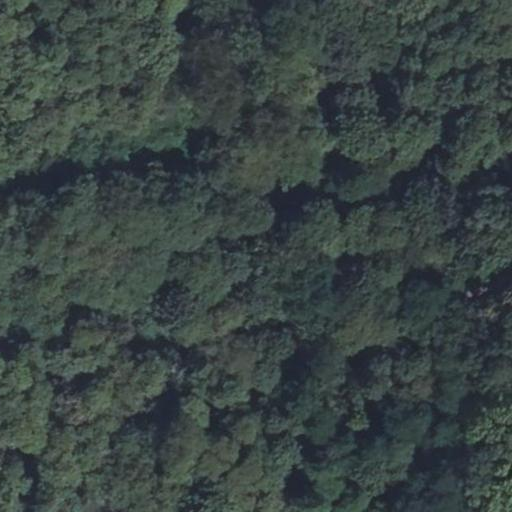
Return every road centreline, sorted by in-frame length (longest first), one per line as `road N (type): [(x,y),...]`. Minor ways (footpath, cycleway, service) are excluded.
road 1 (track): [(481,511),(448,433),(366,137)]
road 2 (track): [(366,137),(357,42),(366,0)]
